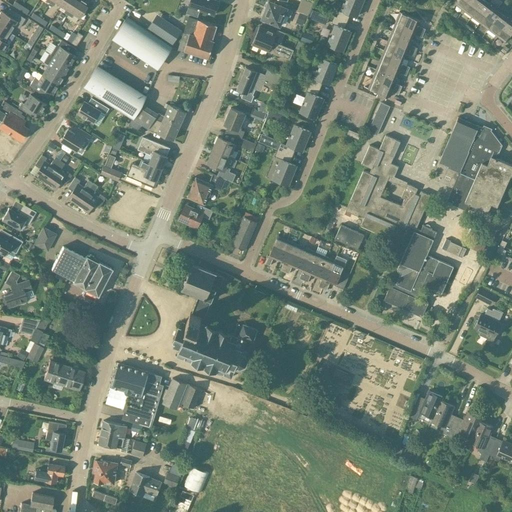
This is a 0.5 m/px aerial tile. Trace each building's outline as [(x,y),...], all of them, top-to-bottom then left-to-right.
[(76,0),(64,0),(60,6),(65,9),(63,12),(68,15),(76,0)] [(88,4),(82,0),(76,0),(68,15),(72,17),(74,15),(79,18),(88,4)] [(216,0),(190,0),(186,12),(198,16),(200,9),(214,14),(219,1),(216,0)] [(304,0),(301,0),(297,10),(308,14),(312,3),(304,0)] [(334,15),(348,21),(350,14),(356,16),(362,0),(346,0),(342,10),(339,9),(337,16),(334,15)] [(461,11),(462,12),(471,0),(458,0),(453,7),(457,2),(464,8),(461,11)] [(471,0),(462,12),(463,13),(466,9),(473,14),(483,0),(471,0)] [(491,0),(489,3),(484,0),(483,0),(473,14),(481,21),(497,0),(491,0)] [(502,1),(500,0),(497,0),(481,21),(489,27),(501,12),(496,9),(502,1)] [(263,12),(262,15),(263,17),(263,18),(280,25),(284,14),(290,16),(292,10),(269,1),(265,11),(263,12)] [(505,16),(501,12),(489,27),(497,33),(494,36),(495,37),(511,14),(511,8),(505,16)] [(1,10),(0,11),(0,25),(10,31),(14,25),(19,28),(25,18),(15,12),(11,17),(1,10)] [(396,21),(424,33),(426,28),(417,25),(419,20),(421,21),(421,20),(396,10),(400,12),(396,21)] [(312,11),(310,18),(326,22),(328,15),(312,11)] [(511,14),(495,37),(496,38),(499,34),(505,39),(502,44),(502,45),(511,31),(511,14)] [(345,28),(348,21),(334,15),(332,22),(336,24),(328,45),(342,51),(351,30),(345,28)] [(162,61),(172,48),(172,47),(160,38),(127,16),(114,36),(152,62),(162,61)] [(181,39),(178,50),(185,50),(209,58),(214,41),(212,40),(217,25),(189,16),(184,32),(183,32),(181,39)] [(181,30),(165,20),(156,33),(172,44),(181,30)] [(396,21),(392,31),(411,38),(413,33),(422,37),(424,33),(396,21)] [(15,34),(10,31),(0,25),(0,48),(4,51),(15,34)] [(252,43),(252,44),(290,59),(294,49),(280,44),(285,32),(277,29),(276,33),(259,26),(259,27),(252,43)] [(323,26),(321,33),(327,35),(329,28),(323,26)] [(66,39),(71,42),(76,34),(72,31),(66,39)] [(392,31),(388,40),(416,52),(418,47),(409,44),(411,38),(392,31)] [(71,42),(76,45),(83,35),(78,32),(71,42)] [(30,37),(27,43),(32,46),(35,40),(30,37)] [(56,45),(50,54),(69,65),(75,55),(73,54),(76,49),(69,44),(61,39),(58,45),(56,45)] [(388,40),(384,50),(403,57),(405,52),(414,56),(416,52),(388,40)] [(384,50),(380,59),(408,71),(410,66),(401,63),(403,57),(384,50)] [(49,53),(43,62),(48,65),(63,74),(69,65),(50,54),(49,53)] [(309,83),(320,88),(323,81),(329,83),(337,63),(323,57),(315,78),(312,77),(309,83)] [(380,59),(376,69),(395,77),(397,71),(406,75),(408,71),(380,59)] [(48,65),(42,74),(58,84),(63,74),(48,65)] [(97,66),(84,88),(132,118),(142,103),(146,97),(97,66)] [(278,88),(281,80),(283,75),(267,68),(264,74),(246,66),(237,89),(253,95),(255,88),(259,90),(263,82),(278,88)] [(376,69),(373,78),(400,90),(402,85),(393,82),(395,77),(376,69)] [(34,77),(29,86),(47,98),(51,92),(52,93),(58,84),(42,74),(39,80),(34,77)] [(365,86),(378,92),(387,96),(390,97),(390,96),(388,95),(390,90),(399,94),(400,90),(373,78),(369,88),(365,86)] [(318,95),(320,88),(309,83),(307,90),(309,91),(301,112),(315,118),(323,97),(318,95)] [(297,93),(293,101),(302,104),(305,97),(297,93)] [(34,117),(37,112),(40,113),(45,104),(30,94),(24,104),(22,102),(18,107),(34,117)] [(101,110),(106,114),(109,108),(106,106),(95,100),(91,97),(88,103),(85,101),(77,113),(93,123),(101,110)] [(3,100),(0,105),(0,127),(20,141),(28,128),(23,124),(26,120),(23,118),(25,116),(21,114),(22,112),(3,100)] [(174,139),(186,111),(170,104),(165,116),(151,109),(142,103),(132,118),(135,120),(149,128),(149,127),(158,131),(158,132),(174,139)] [(262,103),(259,110),(268,113),(270,107),(267,106),(268,105),(262,103)] [(236,135),(242,137),(245,131),(238,128),(245,113),(231,107),(225,123),(232,126),(230,132),(236,135)] [(253,108),(251,115),(263,120),(266,113),(253,108)] [(281,113),(272,109),(269,116),(278,120),(281,113)] [(377,112),(374,119),(382,123),(385,116),(377,112)] [(438,170),(434,178),(453,187),(447,200),(452,202),(452,204),(468,211),(471,204),(488,211),(489,208),(497,211),(499,206),(497,206),(498,204),(500,205),(510,181),(511,176),(511,164),(496,157),(498,152),(499,153),(502,144),(491,130),(490,132),(485,130),(486,128),(482,127),(458,116),(452,131),(451,134),(449,139),(446,145),(443,153),(441,156),(435,169),(438,170)] [(277,149),(293,155),(296,148),(301,151),(310,130),(296,124),(287,145),(280,142),(277,149)] [(77,150),(85,138),(88,140),(91,135),(78,127),(75,132),(69,128),(61,140),(77,150)] [(360,134),(353,131),(349,129),(347,134),(358,138),(360,134)] [(404,198),(401,205),(380,196),(389,175),(394,177),(399,166),(391,162),(401,141),(386,134),(380,149),(370,144),(361,163),(372,168),(370,173),(363,170),(346,210),(358,215),(359,214),(365,216),(361,225),(407,246),(397,269),(400,275),(396,283),(393,281),(391,286),(390,285),(384,299),(422,316),(428,302),(417,298),(423,285),(442,293),(454,266),(427,254),(437,231),(423,225),(421,229),(416,227),(430,195),(421,191),(419,194),(413,191),(415,186),(407,183),(401,196),(404,198)] [(219,136),(213,149),(230,156),(233,149),(238,151),(240,146),(253,151),(256,143),(242,137),(236,135),(233,142),(219,136)] [(138,149),(146,152),(143,160),(162,167),(167,155),(166,154),(169,148),(170,148),(170,147),(143,136),(138,149)] [(223,168),(220,176),(226,178),(233,181),(236,174),(229,171),(232,166),(227,163),(230,156),(213,149),(208,162),(223,168)] [(290,162),(293,155),(277,149),(275,156),(282,158),(273,179),(288,185),(296,164),(290,162)] [(35,175),(45,182),(60,160),(55,157),(50,164),(45,160),(47,158),(42,154),(35,164),(40,168),(35,175)] [(61,161),(60,160),(45,182),(55,189),(60,181),(65,185),(72,175),(67,171),(65,174),(60,171),(65,163),(61,161)] [(132,162),(127,175),(154,186),(155,185),(157,181),(156,180),(157,179),(159,174),(161,175),(162,174),(164,170),(163,169),(161,168),(162,167),(143,160),(141,166),(132,162)] [(105,166),(101,173),(115,179),(118,180),(121,172),(111,168),(105,166)] [(221,190),(226,178),(220,176),(219,176),(213,173),(209,183),(196,177),(188,196),(204,203),(211,186),(221,190)] [(68,197),(79,204),(93,182),(89,179),(84,187),(78,183),(80,180),(75,177),(68,187),(73,190),(68,197)] [(98,186),(93,182),(79,204),(89,211),(94,204),(99,207),(105,197),(100,194),(98,197),(93,193),(98,186)] [(16,212),(10,208),(8,207),(2,219),(19,229),(23,221),(29,224),(36,211),(23,204),(20,211),(16,212)] [(209,218),(213,210),(200,204),(198,209),(185,204),(178,220),(197,228),(203,215),(209,218)] [(232,243),(245,249),(257,221),(244,216),(232,243)] [(358,248),(364,234),(341,224),(335,238),(358,248)] [(43,227),(34,244),(47,250),(56,233),(43,227)] [(274,256),(279,258),(287,239),(278,235),(280,232),(279,231),(266,263),(270,265),(274,256)] [(5,240),(0,237),(0,252),(4,255),(7,248),(16,253),(22,241),(9,233),(5,240)] [(446,238),(442,248),(447,250),(451,241),(446,238)] [(297,243),(287,239),(279,258),(284,261),(280,269),(285,271),(297,243)] [(306,248),(297,243),(285,271),(289,273),(293,264),(298,266),(306,248)] [(51,268),(73,280),(85,257),(63,245),(51,268)] [(499,246),(497,251),(504,254),(506,250),(503,248),(499,246)] [(316,252),(306,248),(298,266),(303,269),(299,278),(304,279),(316,252)] [(325,256),(316,252),(304,279),(308,281),(312,272),(317,275),(325,256)] [(86,255),(85,257),(73,280),(73,281),(85,287),(84,288),(85,289),(83,294),(93,299),(96,294),(97,295),(111,268),(95,259),(93,256),(90,254),(86,255)] [(335,260),(325,256),(317,275),(322,277),(318,286),(323,288),(335,260)] [(344,264),(335,260),(323,288),(327,289),(331,280),(336,283),(335,285),(346,260),(344,264)] [(1,261),(0,262),(0,267),(7,271),(10,266),(1,261)] [(183,288),(199,295),(211,299),(215,289),(210,288),(212,283),(220,286),(224,277),(216,274),(216,273),(192,264),(186,279),(185,279),(183,280),(181,284),(182,287),(183,287),(183,288)] [(19,304),(19,303),(27,300),(24,291),(32,289),(28,280),(17,284),(16,281),(20,275),(12,270),(5,282),(11,286),(13,292),(2,296),(5,304),(7,304),(8,307),(12,305),(13,307),(19,304)] [(481,287),(476,296),(491,304),(495,295),(481,287)] [(205,314),(211,299),(199,295),(192,312),(191,311),(186,323),(183,321),(181,326),(179,326),(172,342),(174,343),(172,347),(179,350),(176,356),(231,378),(235,368),(240,371),(248,367),(251,359),(248,351),(242,349),(247,338),(253,340),(254,337),(256,338),(259,330),(257,329),(243,324),(242,326),(238,324),(234,335),(207,324),(211,316),(205,314)] [(475,325),(475,326),(482,329),(481,333),(493,339),(498,329),(500,330),(503,324),(498,321),(496,320),(497,318),(498,319),(502,311),(497,309),(494,307),(493,310),(488,307),(484,315),(481,313),(478,320),(476,320),(475,323),(475,325)] [(22,317),(19,330),(32,333),(39,319),(22,317)] [(0,348),(1,349),(4,335),(10,336),(11,329),(6,328),(6,327),(0,325),(0,348)] [(42,347),(33,343),(27,357),(36,361),(42,347)] [(24,350),(19,357),(23,360),(28,352),(24,350)] [(10,357),(0,354),(0,362),(8,364),(10,357)] [(84,370),(67,365),(50,360),(44,379),(78,389),(84,370)] [(119,363),(112,386),(128,391),(123,410),(124,411),(132,413),(130,421),(151,427),(164,384),(160,383),(162,375),(119,363)] [(335,368),(331,377),(345,383),(346,381),(350,382),(352,377),(348,375),(349,373),(335,368)] [(164,398),(162,402),(177,408),(180,401),(194,407),(201,389),(172,377),(168,389),(164,398)] [(415,403),(410,416),(417,419),(417,418),(420,411),(433,417),(441,399),(442,398),(443,396),(428,389),(425,398),(422,404),(416,401),(415,403)] [(433,417),(432,421),(442,425),(440,428),(444,430),(443,433),(449,435),(456,420),(450,417),(451,413),(455,405),(441,399),(433,417)] [(456,420),(449,435),(456,438),(457,435),(459,432),(462,434),(472,438),(480,421),(481,417),(468,411),(464,419),(463,423),(456,420)] [(101,424),(101,426),(102,428),(101,431),(118,435),(118,437),(124,437),(127,425),(103,420),(103,423),(101,424)] [(51,441),(50,448),(60,450),(63,433),(64,434),(66,424),(48,421),(44,439),(51,441)] [(472,438),(471,441),(478,444),(476,447),(481,453),(479,458),(486,461),(489,454),(495,441),(488,438),(490,434),(493,426),(480,421),(472,438)] [(133,422),(131,429),(141,432),(143,425),(133,422)] [(187,427),(183,437),(192,440),(195,430),(194,430),(187,427)] [(101,431),(99,443),(107,444),(108,446),(109,447),(112,448),(114,447),(115,446),(121,447),(122,447),(124,437),(118,437),(118,435),(101,431)] [(17,448),(32,451),(34,442),(12,437),(11,447),(17,448)] [(179,446),(188,450),(192,440),(183,437),(179,446)] [(135,439),(131,453),(143,456),(147,443),(135,439)] [(495,441),(489,454),(500,458),(501,455),(511,459),(511,443),(503,440),(501,444),(495,441)] [(405,449),(397,446),(395,453),(403,456),(405,449)] [(132,460),(122,457),(120,463),(130,466),(132,460)] [(104,481),(114,482),(117,462),(103,460),(103,461),(95,460),(94,468),(96,469),(95,480),(104,481)] [(35,469),(34,478),(55,482),(56,473),(62,474),(64,466),(48,463),(47,471),(35,469)] [(175,486),(179,475),(168,471),(164,482),(175,486)] [(144,491),(156,495),(161,481),(150,477),(136,472),(130,489),(143,494),(144,491)] [(411,475),(405,490),(413,492),(415,486),(421,488),(423,482),(417,480),(418,477),(411,475)] [(180,498),(190,501),(193,493),(182,490),(180,498)] [(94,491),(92,497),(116,504),(117,498),(94,491)] [(19,511),(55,511),(56,509),(50,508),(53,496),(32,492),(30,505),(21,503),(19,511)]
